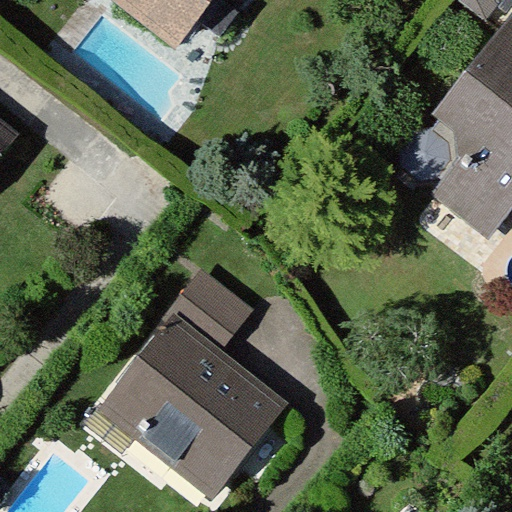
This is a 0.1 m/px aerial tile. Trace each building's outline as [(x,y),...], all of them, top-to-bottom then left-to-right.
[(223,0),(103,0),(182,57),(223,0)] [(501,0),(459,0),(485,20),(501,0)] [(511,9),(427,116),(469,149),(433,194),(488,238),(511,207),(511,9)] [(0,165),(21,139),(0,121),(0,165)] [(289,402),(172,313),(97,411),(214,500),(289,402)]
